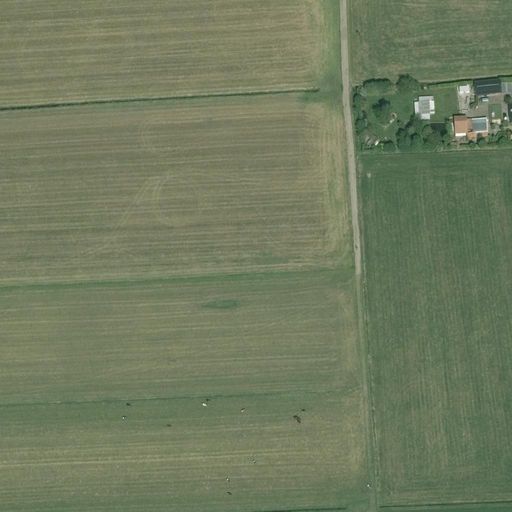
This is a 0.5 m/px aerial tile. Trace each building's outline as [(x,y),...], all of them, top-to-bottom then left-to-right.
[(476,97),(502,95),(500,82),(474,85),(476,97)] [(456,96),(450,97),(451,103),(466,100),(464,89),(455,90),(456,96)] [(429,104),(417,105),(418,119),(430,118),(429,104)] [(467,120),(454,121),(454,133),(461,133),(461,134),(467,134),(467,120)] [(488,134),(486,120),(472,121),(473,135),(488,134)]
